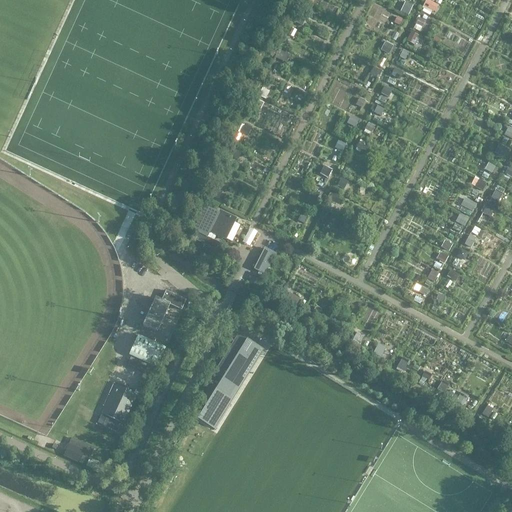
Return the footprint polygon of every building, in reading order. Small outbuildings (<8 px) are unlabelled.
[(430,0),(426,0),(423,7),(435,13),(439,5),(430,0)] [(405,1),(401,11),(409,15),(414,5),(405,1)] [(407,40),(415,44),(420,35),(412,31),(407,40)] [(386,40),(381,49),(390,54),(394,45),(386,40)] [(279,49),(275,57),(286,62),(290,55),(279,49)] [(401,78),(403,71),(395,69),(393,76),(401,78)] [(382,93),(392,97),(395,90),(385,86),(382,93)] [(377,106),(374,113),(382,116),(385,109),(377,106)] [(351,115),(347,123),(355,127),(359,119),(351,115)] [(364,131),(370,134),(375,125),(369,122),(364,131)] [(500,144),(495,152),(504,156),(508,149),(500,144)] [(492,172),(494,165),(488,163),(486,170),(492,172)] [(324,166),(321,175),(329,177),(332,168),(324,166)] [(475,177),(472,184),(483,190),(487,183),(475,177)] [(338,184),(344,187),(348,181),(342,178),(338,184)] [(466,197),(461,204),(473,211),(477,204),(466,197)] [(491,216),(493,209),(485,206),(482,213),(491,216)] [(208,238),(211,232),(224,239),(234,219),(220,212),(217,218),(204,212),(192,237),(216,249),(218,243),(208,238)] [(456,222),(465,226),(469,218),(460,214),(456,222)] [(474,226),(465,244),(471,247),(481,229),(474,226)] [(267,274),(276,252),(264,247),(254,269),(267,274)] [(460,248),(457,256),(465,260),(469,252),(460,248)] [(438,259),(444,262),(447,255),(440,252),(438,259)] [(432,269),(427,278),(434,282),(439,273),(432,269)] [(447,275),(454,280),(458,274),(451,270),(447,275)] [(165,291),(161,301),(155,298),(142,326),(157,333),(169,305),(181,310),(185,300),(165,291)] [(438,310),(445,297),(440,294),(432,307),(438,310)] [(358,331),(353,341),(360,345),(365,335),(358,331)] [(165,348),(138,335),(129,355),(156,368),(165,348)] [(257,353),(243,345),(236,340),(215,374),(223,379),(198,419),(215,430),(230,405),(229,404),(226,402),(257,353)] [(379,343),(373,353),(381,358),(387,347),(379,343)] [(115,384),(102,414),(107,416),(101,427),(116,434),(121,423),(123,424),(137,394),(115,384)] [(68,445),(63,456),(93,469),(94,466),(87,462),(91,455),(68,445)]
